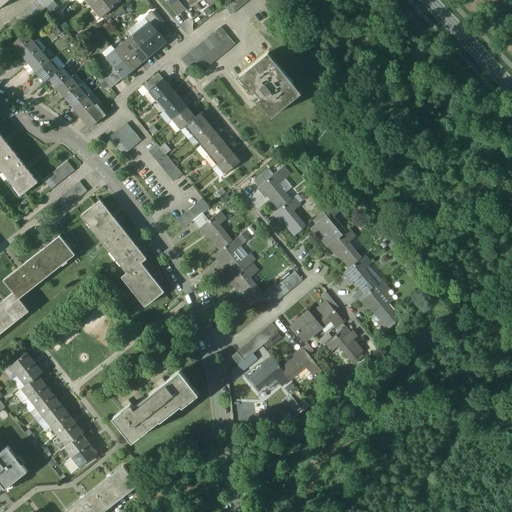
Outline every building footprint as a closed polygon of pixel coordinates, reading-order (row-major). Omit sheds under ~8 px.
[(37,0),(5,27),(12,36),(44,9),(37,0)] [(51,0),(37,0),(44,9),(53,2),(51,0)] [(87,0),(94,9),(104,0),(87,0)] [(118,0),(104,0),(94,9),(101,17),(120,2),(118,0)] [(164,0),(174,11),(181,5),(177,0),(164,0)] [(239,8),(232,0),(231,0),(228,3),(235,12),(239,8)] [(240,0),(232,0),(239,8),(244,5),(240,0)] [(235,12),(228,3),(223,7),(230,16),(235,12)] [(161,25),(152,13),(145,19),(150,24),(155,30),(161,25)] [(275,14),(262,25),(269,32),(282,22),(275,14)] [(155,30),(150,24),(141,32),(156,50),(165,43),(155,30)] [(227,36),(220,28),(216,32),(223,40),(227,36)] [(156,50),(141,32),(133,38),(148,57),(156,50)] [(223,40),(216,32),(212,35),(219,44),(223,40)] [(26,33),(12,45),(20,54),(33,42),(26,33)] [(219,44),(212,35),(207,39),(214,47),(219,44)] [(197,62),(192,65),(199,74),(234,45),(227,36),(223,40),(219,44),(214,47),(210,51),(205,54),(201,58),(197,62)] [(148,57),(133,38),(124,45),(139,64),(148,57)] [(214,47),(207,39),(203,42),(210,51),(214,47)] [(42,52),(33,42),(20,54),(28,64),(42,52)] [(210,51),(203,42),(198,46),(205,54),(210,51)] [(139,64),(124,45),(116,52),(131,71),(139,64)] [(111,46),(102,53),(107,59),(116,52),(111,46)] [(205,54),(198,46),(194,50),(201,58),(205,54)] [(194,50),(190,53),(197,62),(201,58),(194,50)] [(42,52),(28,64),(36,73),(49,62),(42,52)] [(131,71),(116,52),(107,59),(115,69),(122,78),(123,78),(131,71)] [(197,62),(190,53),(185,57),(192,65),(197,62)] [(273,65),(266,56),(241,76),(249,85),(247,87),(264,108),(266,106),(274,115),(298,95),(291,86),(293,84),(276,63),(273,65)] [(185,57),(181,60),(188,69),(192,65),(185,57)] [(49,62),(36,73),(44,83),(49,79),(57,72),(49,62)] [(57,72),(49,79),(57,89),(71,77),(62,68),(57,72)] [(115,69),(108,75),(107,74),(102,78),(111,88),(123,78),(122,78),(115,69)] [(159,74),(143,86),(148,92),(150,90),(163,79),(159,74)] [(71,77),(57,89),(65,98),(79,87),(71,77)] [(163,79),(150,90),(158,100),(171,89),(163,79)] [(79,87),(65,98),(73,108),(87,97),(79,87)] [(171,89),(158,100),(166,110),(179,99),(171,89)] [(73,108),(81,118),(95,106),(87,97),(73,108)] [(187,108),(179,99),(166,110),(174,119),(187,108)] [(95,106),(81,118),(90,128),(106,115),(98,106),(100,104),(99,103),(95,106)] [(187,108),(174,119),(181,129),(186,125),(195,118),(187,108)] [(195,118),(186,125),(195,135),(208,124),(200,114),(195,118)] [(133,132),(127,124),(122,128),(129,136),(133,132)] [(208,124),(195,135),(202,145),(216,133),(208,124)] [(129,136),(122,128),(118,131),(125,139),(129,136)] [(125,139),(118,131),(114,134),(121,143),(125,139)] [(140,141),(133,132),(129,136),(136,144),(140,141)] [(216,133),(202,145),(210,154),(224,143),(216,133)] [(114,134),(109,138),(116,146),(121,143),(114,134)] [(0,166),(15,154),(0,135),(0,166)] [(129,136),(125,139),(132,148),(136,144),(129,136)] [(132,148),(125,139),(121,143),(128,151),(132,148)] [(128,151),(121,143),(116,146),(123,155),(128,151)] [(224,143),(210,154),(218,164),(232,153),(224,143)] [(157,144),(148,150),(152,155),(160,148),(157,144)] [(160,148),(152,155),(156,159),(164,153),(160,148)] [(168,157),(164,153),(156,159),(160,164),(168,157)] [(232,153),(218,164),(226,174),(240,162),(232,153)] [(0,169),(21,196),(38,182),(15,154),(0,166),(0,169)] [(171,162),(168,157),(160,164),(163,168),(171,162)] [(67,162),(43,180),(51,190),(74,171),(67,162)] [(171,162),(163,168),(167,172),(175,166),(171,162)] [(175,166),(167,172),(170,177),(178,170),(175,166)] [(283,168),(278,172),(284,180),(289,175),(283,168)] [(268,169),(255,181),(260,187),(274,175),(268,169)] [(178,170),(170,177),(174,181),(182,175),(178,170)] [(260,187),(258,188),(263,194),(265,192),(279,209),(290,200),(284,194),(281,196),(274,188),(284,180),(278,172),(274,175),(260,187)] [(79,182),(51,204),(59,214),(87,191),(79,182)] [(279,209),(273,214),(278,220),(280,218),(294,235),(305,227),(299,220),(296,222),(289,214),(299,205),(293,198),(290,200),(279,209)] [(202,199),(198,202),(205,211),(209,207),(202,199)] [(104,244),(123,229),(100,201),(81,215),(104,244)] [(205,211),(198,202),(194,206),(201,214),(202,213),(205,211)] [(333,203),(313,220),(317,224),(314,227),(314,229),(328,247),(329,246),(345,232),(340,225),(337,228),(330,219),(340,211),(333,203)] [(201,214),(194,206),(189,210),(196,218),(201,214)] [(196,218),(189,210),(185,213),(192,222),(193,221),(196,218)] [(200,228),(200,229),(205,235),(206,233),(221,250),(232,241),(226,234),(223,237),(216,228),(226,220),(219,212),(209,221),(200,228)] [(192,222),(185,213),(180,217),(187,225),(192,222)] [(209,221),(202,213),(201,214),(196,218),(193,221),(200,228),(209,221)] [(180,217),(176,221),(183,229),(187,225),(180,217)] [(141,262),(146,258),(123,229),(104,244),(127,273),(141,262)] [(345,232),(329,246),(336,256),(338,254),(350,268),(360,259),(355,252),(352,255),(345,246),(355,237),(349,230),(345,232)] [(31,258),(46,277),(74,255),(59,236),(31,258)] [(221,250),(215,255),(220,261),(222,259),(236,276),(250,265),(254,261),(248,255),(241,246),(235,238),(232,241),(221,250)] [(350,268),(344,272),(349,278),(351,277),(361,289),(365,294),(376,285),(370,278),(367,281),(360,272),(370,263),(364,256),(360,259),(350,268)] [(13,293),(18,299),(46,277),(31,258),(3,280),(13,293)] [(141,262),(127,273),(122,277),(145,306),(164,292),(141,262)] [(236,276),(230,281),(235,287),(237,286),(251,303),(262,293),(256,286),(252,288),(246,281),(256,272),(250,265),(236,276)] [(302,280),(295,271),(290,275),(298,283),(302,280)] [(298,283),(290,275),(286,279),(293,287),(298,283)] [(293,287),(286,279),(282,282),(289,291),(293,287)] [(289,291),(282,282),(277,286),(284,294),(289,291)] [(365,294),(359,299),(368,309),(369,307),(380,321),(392,311),(386,305),(391,300),(384,291),(386,290),(379,282),(376,285),(365,294)] [(361,289),(351,297),(356,302),(359,299),(365,294),(361,289)] [(13,293),(0,302),(0,331),(1,333),(28,312),(18,299),(13,293)] [(312,317),(321,328),(325,333),(334,326),(335,328),(343,321),(326,301),(317,309),(318,311),(312,317)] [(392,311),(380,321),(379,322),(385,330),(388,328),(389,328),(398,320),(392,311)] [(321,328),(312,317),(308,312),(292,325),(305,341),(321,328)] [(279,332),(272,323),(267,326),(275,335),(279,332)] [(275,335),(267,326),(263,330),(271,339),(275,335)] [(345,327),(325,344),(332,352),(342,343),(347,348),(344,351),(352,361),(363,352),(353,340),(357,337),(352,331),(350,333),(345,327)] [(271,339),(263,330),(259,334),(266,342),(271,339)] [(266,342),(259,334),(255,337),(262,346),(266,342)] [(262,346),(255,337),(250,341),(257,350),(262,346)] [(257,350),(250,341),(246,345),(253,354),(257,350)] [(253,354),(246,345),(241,348),(248,357),(253,354)] [(319,368),(302,347),(296,352),(298,354),(281,369),(288,377),(290,379),(297,373),(295,370),(303,364),(312,374),(319,368)] [(248,357),(241,348),(237,352),(244,361),(248,357)] [(237,352),(232,356),(239,365),(244,361),(237,352)] [(27,353),(10,366),(17,376),(34,363),(27,353)] [(281,369),(272,357),(266,362),(267,364),(250,378),(259,389),(266,384),(264,380),(272,374),(280,384),(288,377),(281,369)] [(34,363),(17,376),(25,386),(38,376),(42,372),(34,363)] [(153,392),(169,411),(170,413),(181,405),(181,404),(187,399),(189,402),(196,396),(186,384),(189,382),(180,370),(153,392)] [(25,386),(21,389),(29,399),(46,385),(38,376),(25,386)] [(46,385),(29,399),(36,408),(53,395),(46,385)] [(160,418),(169,411),(153,392),(134,407),(131,403),(113,417),(131,440),(140,432),(142,434),(151,427),(149,425),(158,418),(159,420),(160,420),(161,421),(162,420),(160,418)] [(53,395),(36,408),(44,417),(61,404),(53,395)] [(61,404),(44,417),(51,427),(68,414),(61,404)] [(68,414),(51,427),(59,436),(76,423),(68,414)] [(76,423),(59,436),(66,446),(81,434),(83,433),(76,423)] [(66,446),(64,448),(72,457),(89,444),(81,434),(66,446)] [(89,444),(72,457),(80,467),(97,454),(89,444)] [(8,447),(0,452),(0,482),(5,489),(27,471),(8,447)] [(137,485),(123,466),(95,488),(109,506),(137,485)] [(101,511),(109,506),(95,488),(67,509),(68,511),(101,511)]
